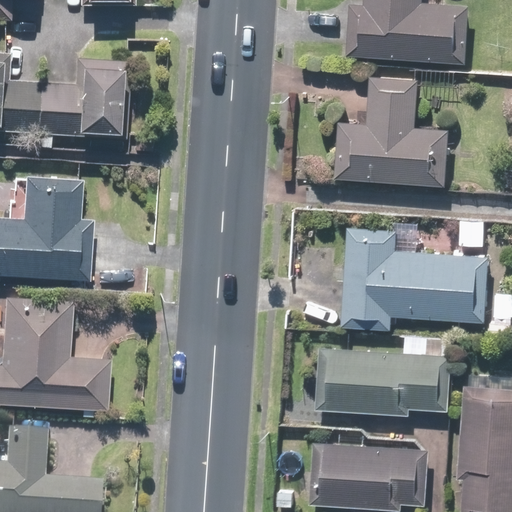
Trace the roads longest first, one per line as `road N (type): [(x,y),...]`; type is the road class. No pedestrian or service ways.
road 1 (primary): [(201,511),(231,0)]
road 2 (unknown): [(219,169),(511,205)]
